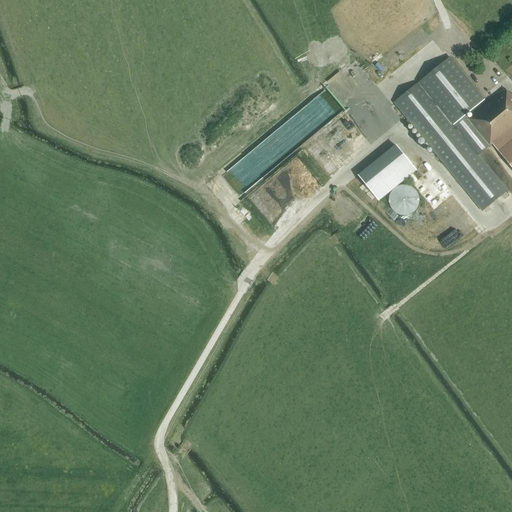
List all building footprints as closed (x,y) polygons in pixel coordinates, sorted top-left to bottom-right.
[(484,100),(449,57),(394,103),(453,175),(482,211),(507,190),(478,155),(489,145),(493,142),(511,165),(511,94),(510,95),(504,88),(469,118),(466,115),(484,100)] [(343,167),(364,151),(355,139),(334,154),(343,167)] [(396,140),(359,170),(378,194),(415,163),(396,140)] [(432,172),(425,179),(443,198),(450,191),(432,172)] [(388,198),(388,201),(389,204),(390,206),(391,209),(393,211),(396,213),(398,215),(401,216),(404,216),(406,216),(408,215),(411,214),(413,213),(415,211),(416,209),(417,207),(418,204),(418,202),(418,199),(418,196),(417,193),(415,191),(413,188),(410,187),(407,185),(403,185),(400,185),(397,186),(394,188),(392,190),(390,192),(389,195),(388,198)] [(419,211),(422,216),(430,210),(426,205),(419,211)] [(442,226),(456,245),(479,228),(465,208),(453,216),(447,207),(429,219),(437,230),(442,226)]
